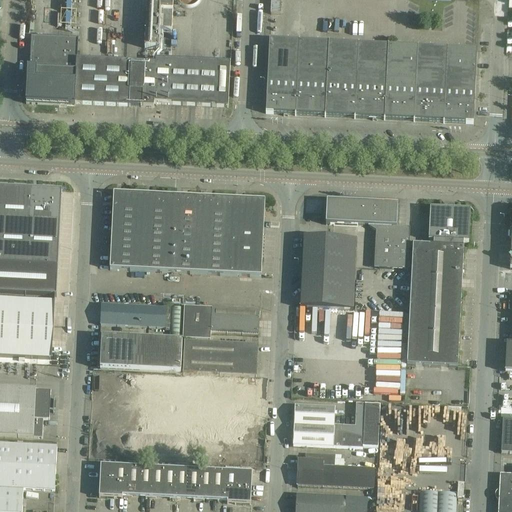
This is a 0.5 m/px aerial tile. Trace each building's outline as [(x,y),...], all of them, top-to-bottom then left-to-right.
[(160,30),(172,30),(172,12),(173,1),(152,0),(146,0),(144,49),(159,50),(160,30)] [(271,15),(281,15),(281,3),(271,2),(271,15)] [(129,107),(131,63),(77,60),(78,40),(31,37),(30,70),(28,70),(26,104),(75,107),(75,104),(129,107)] [(299,42),(269,41),(266,114),(295,116),(299,42)] [(330,44),(329,44),(299,42),(295,116),(326,117),(330,44)] [(390,47),(330,44),(326,117),(386,120),(390,47)] [(419,48),(390,47),(386,120),(415,122),(419,48)] [(448,50),(419,48),(415,122),(444,123),(448,50)] [(478,51),(448,50),(444,123),(473,125),(478,51)] [(131,63),(129,107),(154,108),(154,104),(228,108),(230,64),(156,60),(155,64),(131,63)] [(0,294),(26,296),(31,200),(31,190),(0,188),(0,357),(51,360),(54,302),(0,299),(0,294)] [(31,190),(31,200),(26,296),(57,297),(61,200),(62,192),(31,190)] [(261,278),(265,202),(114,195),(110,271),(261,278)] [(398,206),(376,205),(327,203),(326,226),(368,228),(376,232),(374,270),(408,271),(410,229),(396,229),(398,206)] [(458,369),(464,248),(464,243),(469,243),(470,216),(465,211),(455,211),(455,210),(454,209),(453,208),(452,208),(451,208),(450,207),(449,207),(449,208),(448,208),(447,208),(446,209),(445,210),(435,210),(430,214),(428,241),(433,242),(433,246),(430,246),(413,246),(407,366),(458,369)] [(300,309),(344,311),(353,311),(357,241),(303,238),(300,309)] [(166,310),(102,306),(101,327),(165,330),(166,310)] [(172,309),(171,339),(181,340),(183,310),(172,309)] [(260,313),(212,310),(184,309),(182,341),(211,342),(211,334),(259,337),(260,313)] [(100,370),(181,374),(182,343),(102,339),(100,370)] [(258,346),(185,343),(183,375),(257,378),(258,346)] [(144,378),(141,436),(243,441),(244,427),(254,427),(256,385),(246,385),(246,384),(144,378)] [(0,437),(33,439),(34,415),(35,391),(0,389),(0,437)] [(411,389),(410,405),(440,406),(441,391),(411,389)] [(363,430),(379,431),(380,407),(365,406),(363,430)] [(294,427),(340,429),(340,427),(333,427),(334,409),(295,407),(294,427)] [(34,415),(33,439),(41,440),(42,422),(44,422),(44,416),(43,416),(34,415)] [(511,421),(503,421),(501,455),(511,455),(511,421)] [(363,430),(363,440),(340,434),(340,429),(294,427),(293,447),(332,449),(363,450),(363,449),(378,449),(379,431),(363,430)] [(0,489),(23,491),(36,491),(54,492),(55,484),(56,448),(0,445),(0,489)] [(262,461),(242,460),(242,456),(140,451),(140,463),(262,468),(262,461)] [(333,488),(334,469),(335,456),(305,455),(305,461),(298,460),(297,486),(333,488)] [(128,468),(104,467),(101,466),(100,482),(128,484),(128,468)] [(127,498),(132,498),(139,498),(140,468),(128,468),(128,484),(127,498)] [(139,498),(151,499),(152,469),(140,468),(139,498)] [(151,499),(156,499),(163,500),(164,470),(152,469),(151,499)] [(334,469),(333,488),(373,490),(374,471),(334,469)] [(176,470),(164,470),(163,500),(175,500),(176,470)] [(175,500),(180,500),(187,501),(188,471),(176,470),(175,500)] [(187,501),(199,501),(200,471),(188,471),(187,501)] [(199,501),(204,502),(211,502),(212,472),(200,471),(199,501)] [(211,502),(223,502),(223,488),(224,473),(212,472),(211,502)] [(224,473),(223,488),(251,490),(252,474),(251,474),(224,473)] [(511,476),(500,476),(499,491),(511,491),(511,476)] [(122,498),(127,498),(128,484),(100,482),(99,498),(122,500),(122,498)] [(223,502),(227,503),(227,505),(250,506),(251,490),(223,488),(223,502)] [(0,489),(0,511),(21,511),(23,491),(0,489)] [(511,511),(511,491),(499,491),(498,511),(511,511)] [(420,493),(419,511),(454,511),(456,495),(420,493)] [(297,496),(295,511),(344,511),(345,499),(297,496)]
